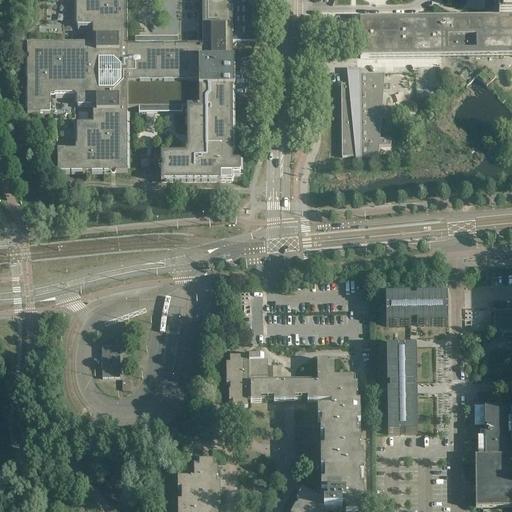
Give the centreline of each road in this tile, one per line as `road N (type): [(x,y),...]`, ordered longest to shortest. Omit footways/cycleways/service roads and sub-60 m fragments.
road 1 (tertiary): [(280,259),(511,235)]
road 2 (tertiary): [(511,211),(280,231)]
road 3 (unclassified): [(280,231),(289,0)]
road 4 (tertiary): [(180,253),(0,291)]
road 5 (tertiary): [(0,304),(178,267)]
